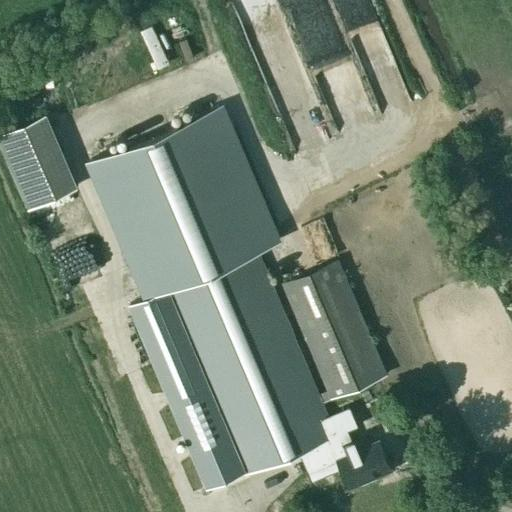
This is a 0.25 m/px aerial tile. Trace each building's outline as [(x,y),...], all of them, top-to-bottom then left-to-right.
[(356,74),(324,88),(330,100),(362,86),(356,74)] [(350,484),(391,466),(379,438),(353,449),(344,428),(336,431),(323,399),(388,372),(340,257),(282,281),(327,388),(319,391),(260,248),(268,245),(207,99),(89,148),(148,288),(167,280),(169,285),(132,301),(129,302),(155,362),(207,485),(245,469),(246,470),(298,449),(307,471),(339,457),(350,484)] [(42,111),(0,129),(0,140),(28,205),(74,185),(42,111)] [(52,232),(47,219),(39,222),(43,235),(52,232)] [(132,301),(130,295),(91,311),(118,377),(155,362),(129,302),(132,301)] [(152,405),(154,403),(156,400),(157,397),(158,394),(158,391),(157,388),(156,386),(154,383),(152,381),(149,380),(146,378),(143,378),(140,378),(137,379),(135,380),(132,382),(130,384),(129,386),(127,389),(127,392),(127,395),(128,398),(129,401),(131,403),(133,406),(135,407),(138,408),(141,409),(144,409),(147,408),(150,407),(152,405)]
